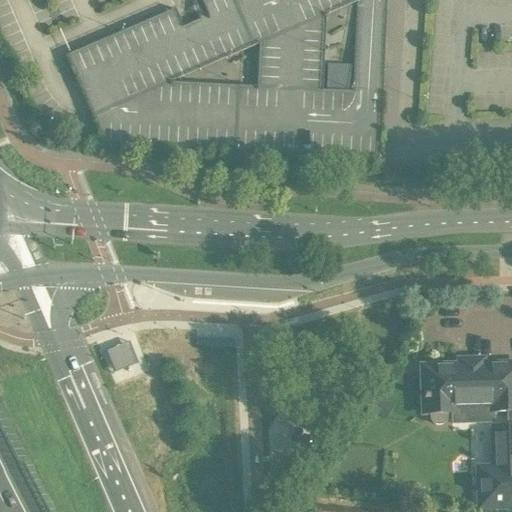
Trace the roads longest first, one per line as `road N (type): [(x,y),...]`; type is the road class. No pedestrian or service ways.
road 1 (secondary): [(511,220),(357,232),(9,222)]
road 2 (secondary): [(88,275),(300,280),(394,259)]
road 3 (unclassified): [(260,511),(264,478),(315,431),(366,358),(386,318),(394,259)]
road 4 (motorway): [(131,511),(55,330)]
